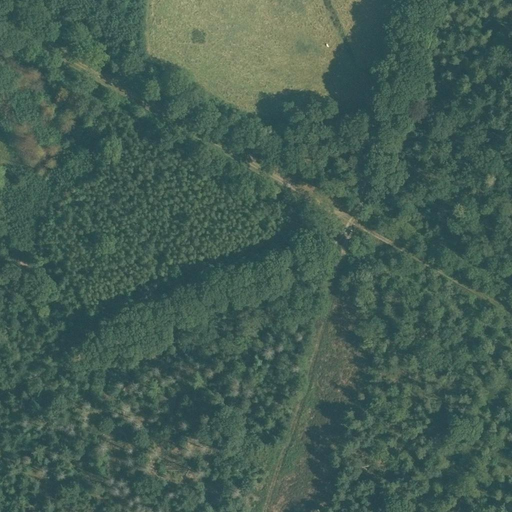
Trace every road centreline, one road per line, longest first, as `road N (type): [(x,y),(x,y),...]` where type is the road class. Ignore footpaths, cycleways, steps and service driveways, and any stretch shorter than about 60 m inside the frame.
road 1 (track): [(0,14),(511,307)]
road 2 (track): [(362,234),(0,398)]
road 3 (track): [(362,234),(267,511)]
road 4 (track): [(362,234),(416,0)]
